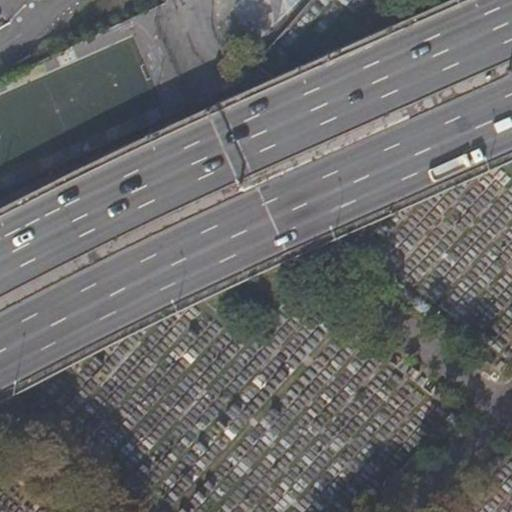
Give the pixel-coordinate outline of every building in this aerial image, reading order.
[(424,70),(418,72),(421,78),(427,76),(424,70)] [(410,76),(405,78),(407,85),(413,82),(410,76)] [(447,121),(441,124),(444,130),(450,128),(447,121)] [(433,127),(428,130),(430,136),(436,134),(433,127)] [(239,133),(230,137),(232,142),(241,138),(239,133)] [(277,218),(267,222),(270,227),(279,223),(277,218)] [(78,228),(73,231),(76,237),(82,234),(78,228)] [(65,235),(60,237),(62,244),(68,241),(65,235)] [(104,279),(98,281),(102,288),(107,285),(104,279)] [(90,285),(85,288),(88,294),(93,291),(90,285)]
